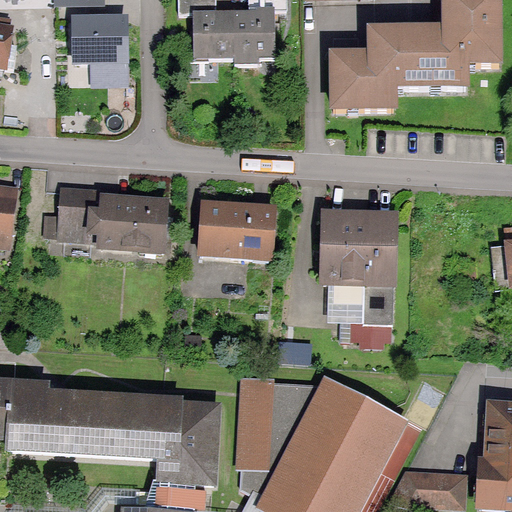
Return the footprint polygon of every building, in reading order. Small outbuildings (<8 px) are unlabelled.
[(108,10),(107,0),(56,0),(56,10),(108,10)] [(172,0),(173,17),(184,17),(208,16),(208,0),(172,0)] [(229,15),(230,63),(271,62),(270,14),(284,14),(283,0),(240,0),(241,15),(229,15)] [(336,117),(405,118),(405,96),(471,97),(471,74),(502,74),(503,0),(438,0),(438,35),(370,34),(370,59),(337,59),(336,117)] [(184,17),(186,64),(230,63),(229,15),(208,16),(184,17)] [(75,69),(128,69),(128,22),(75,22),(75,69)] [(0,25),(0,74),(4,75),(11,27),(0,25)] [(0,255),(5,256),(11,195),(0,193),(0,255)] [(161,265),(166,208),(53,198),(48,255),(161,265)] [(189,262),(266,270),(272,210),(194,202),(189,262)] [(392,217),(314,213),(310,290),(323,290),(322,330),(386,333),(392,217)] [(355,511),(404,420),(314,377),(238,382),(233,474),(261,478),(250,510),(254,511),(355,511)] [(0,456),(149,460),(147,511),(113,511),(192,511),(193,507),(214,507),(217,395),(44,391),(44,379),(0,378),(0,456)] [(511,406),(479,406),(478,467),(511,467),(511,406)] [(511,511),(511,467),(478,467),(469,466),(468,511),(511,511)] [(388,511),(428,511),(438,491),(404,475),(387,511),(388,511)]
